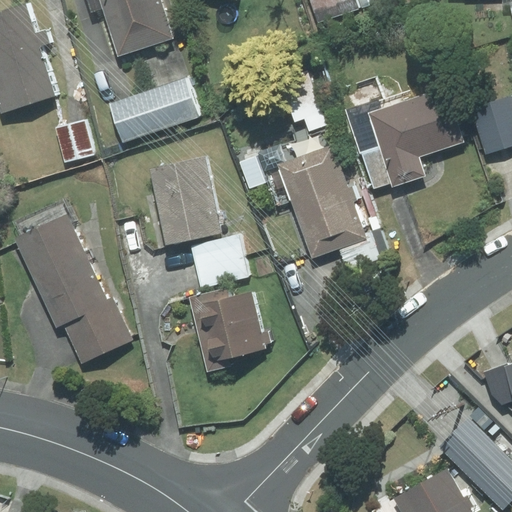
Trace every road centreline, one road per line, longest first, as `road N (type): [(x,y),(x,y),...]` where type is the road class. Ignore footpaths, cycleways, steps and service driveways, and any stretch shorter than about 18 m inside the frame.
road 1 (residential): [(236,511),(365,375),(466,288),(511,260)]
road 2 (tertiary): [(189,511),(111,466),(0,426)]
